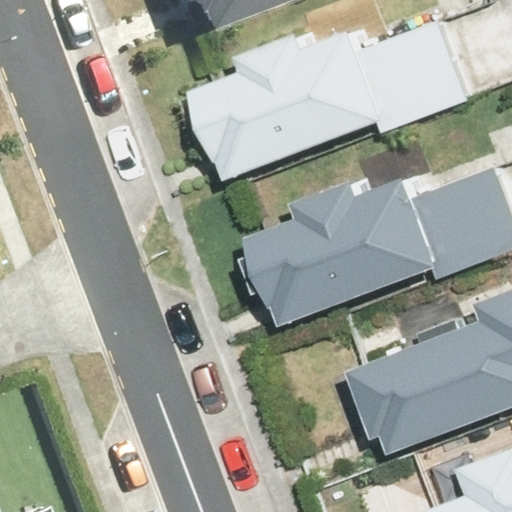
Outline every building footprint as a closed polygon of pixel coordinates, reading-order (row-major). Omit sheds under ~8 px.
[(172,0),(186,37),(287,0),(172,0)] [(397,141),(490,104),(452,11),(365,46),(358,27),(325,40),(316,16),(243,46),(254,72),(198,94),(234,184),(389,122),(397,141)] [(451,276),(511,254),(511,188),(507,173),(430,200),(424,181),(376,198),(368,176),(306,197),(314,220),(265,237),(295,320),(447,267),(451,276)] [(511,297),(504,301),(510,317),(365,369),(389,436),(401,432),(408,452),(511,414),(511,297)] [(511,511),(511,456),(480,467),(487,487),(436,504),(438,511),(511,511)]
